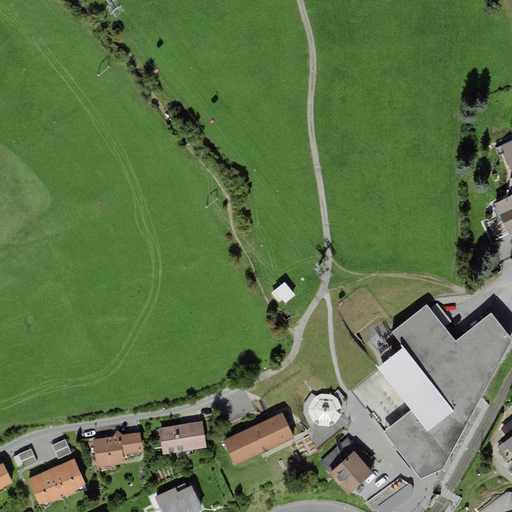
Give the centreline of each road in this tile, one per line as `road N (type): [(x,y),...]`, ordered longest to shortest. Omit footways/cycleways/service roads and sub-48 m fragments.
road 1 (residential): [(281,370),(181,409),(29,437),(0,452)]
road 2 (track): [(324,291),(306,122),(309,45),(298,0)]
road 3 (track): [(503,283),(462,287),(391,271),(324,291)]
